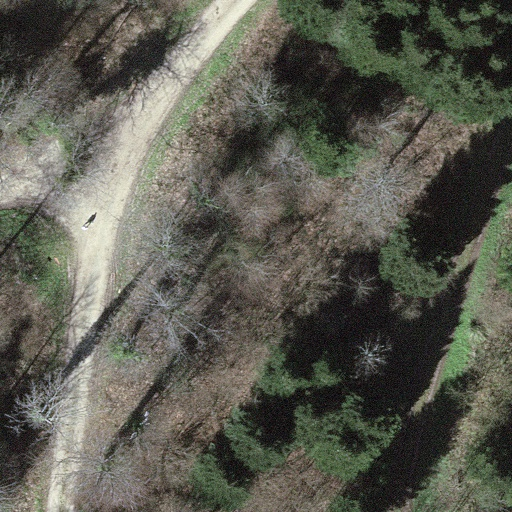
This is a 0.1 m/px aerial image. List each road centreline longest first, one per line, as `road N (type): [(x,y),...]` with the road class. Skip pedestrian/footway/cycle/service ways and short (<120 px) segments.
road 1 (track): [(64,511),(100,125),(226,0)]
road 2 (track): [(511,140),(424,389),(402,511)]
